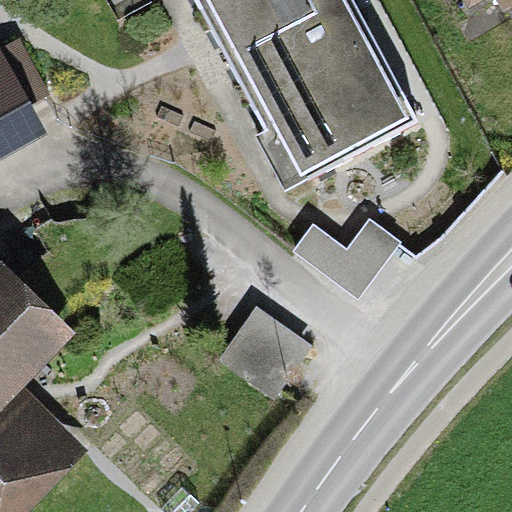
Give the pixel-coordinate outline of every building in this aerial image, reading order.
[(194,0),(266,133),(278,127),(308,182),(418,123),(351,0),(194,0)] [(0,122),(46,98),(17,42),(0,51),(0,122)] [(377,277),(400,246),(370,224),(347,255),(313,231),(294,257),(327,281),(357,303),(377,277)] [(4,405),(49,359),(57,369),(73,350),(3,281),(0,284),(0,496),(48,447),(4,405)] [(306,351),(257,316),(224,362),(273,397),(306,351)]
